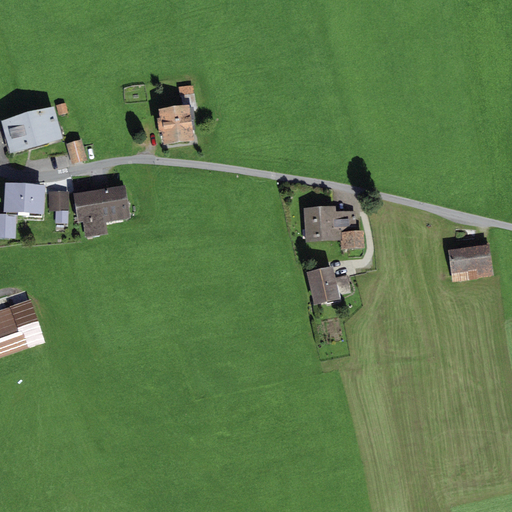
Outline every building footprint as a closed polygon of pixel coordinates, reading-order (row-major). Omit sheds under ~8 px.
[(194,85),(178,87),(180,97),(181,96),(182,104),(185,103),(186,105),(189,104),(190,110),(196,109),(194,85)] [(65,103),(56,105),(59,116),(68,113),(65,103)] [(186,105),(158,109),(159,117),(157,118),(159,132),(161,132),(163,144),(194,139),(190,110),(189,104),(186,105)] [(63,138),(54,106),(1,121),(10,153),(63,138)] [(87,160),(81,139),(66,144),(72,164),(87,160)] [(45,185),(5,182),(3,211),(7,211),(6,214),(16,214),(30,215),(30,213),(43,214),(45,185)] [(125,184),(72,193),(77,223),(83,222),(85,237),(107,233),(105,222),(131,218),(125,184)] [(69,191),(49,192),(50,210),(69,210),(69,191)] [(335,206),(304,208),(306,242),(340,241),(343,241),(342,233),(357,232),(356,210),(335,211),(335,206)] [(68,212),(55,213),(56,223),(68,223),(68,212)] [(6,214),(0,214),(0,238),(15,239),(16,214),(6,214)] [(343,241),(340,241),(341,250),(365,248),(364,231),(357,232),(342,233),(343,241)] [(494,276),(490,243),(448,249),(452,281),(468,279),(467,271),(477,269),(478,278),(494,276)] [(336,278),(333,265),(306,271),(314,305),(340,300),(339,296),(351,293),(347,275),(336,278)] [(477,269),(467,271),(468,279),(478,278),(477,269)] [(0,357),(45,343),(31,300),(0,309),(0,357)]
